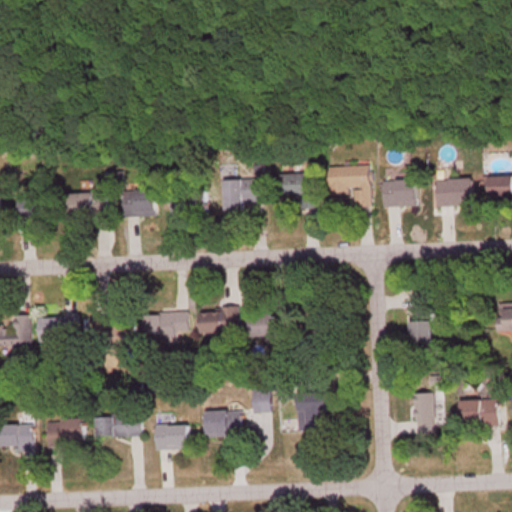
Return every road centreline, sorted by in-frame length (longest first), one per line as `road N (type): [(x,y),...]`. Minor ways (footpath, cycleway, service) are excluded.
road 1 (residential): [(0,501),(511,480)]
road 2 (residential): [(0,267),(511,247)]
road 3 (residential): [(380,511),(374,254)]
